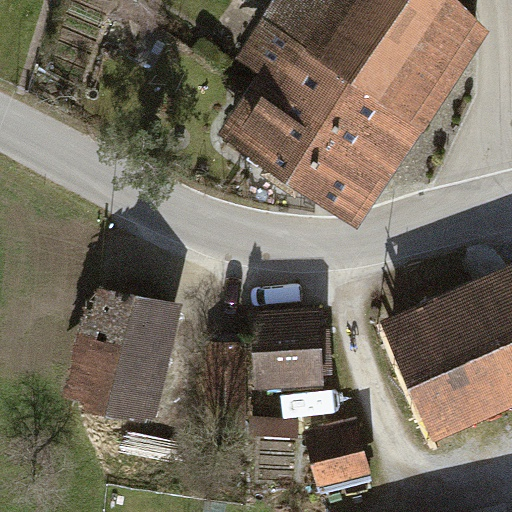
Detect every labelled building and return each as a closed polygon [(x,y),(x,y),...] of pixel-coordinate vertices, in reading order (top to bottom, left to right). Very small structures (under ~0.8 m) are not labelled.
[(254,79),(394,173),(493,30),(468,0),(276,0),(240,57),(260,69),(254,79)] [(394,173),(254,79),(220,129),(269,162),(262,172),(298,196),(304,186),(360,224),(394,173)] [(511,401),(511,266),(510,263),(378,321),(429,437),(511,401)] [(92,280),(63,399),(151,420),(180,301),(92,280)] [(322,307),(255,311),(260,387),(327,383),(322,307)] [(250,340),(209,339),(206,410),(247,411),(250,340)] [(302,417),(252,415),(251,434),(302,437),(302,417)] [(359,423),(306,437),(320,487),(373,473),(359,423)]
